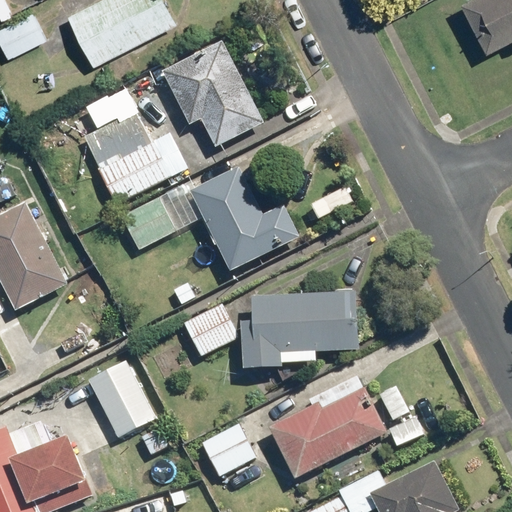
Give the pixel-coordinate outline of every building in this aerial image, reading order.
[(176,26),(163,0),(102,0),(63,20),(88,70),(176,26)] [(511,0),(474,0),(461,6),(482,48),(511,33),(511,0)] [(34,16),(0,33),(15,61),(48,45),(34,16)] [(201,122),(217,151),(263,127),(239,81),(221,46),(163,76),(190,128),(201,122)] [(150,144),(96,172),(115,208),(169,179),(150,144)] [(240,174),(190,198),(228,276),(277,252),(298,242),(282,210),(262,220),(240,174)] [(127,220),(137,245),(170,231),(159,206),(127,220)] [(0,288),(14,316),(67,289),(37,232),(24,207),(0,219),(0,288)] [(252,328),(238,329),(241,375),(281,372),(281,360),(357,356),(353,294),(250,300),(252,328)] [(191,337),(201,355),(230,340),(220,322),(191,337)] [(126,365),(86,384),(114,443),(154,424),(126,365)] [(316,407),(266,432),(293,484),(341,460),(387,437),(364,392),(320,414),(316,407)] [(202,444),(218,473),(247,456),(232,428),(202,444)] [(3,431),(0,432),(0,511),(32,511),(85,491),(68,445),(16,464),(3,431)] [(254,457),(215,478),(229,503),(268,482),(254,457)] [(457,511),(433,464),(367,498),(373,511),(457,511)]
